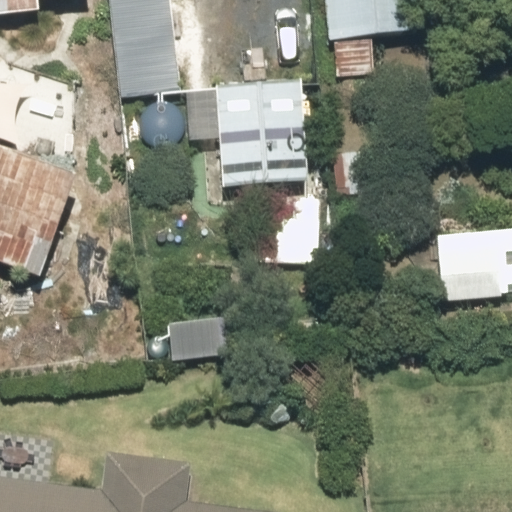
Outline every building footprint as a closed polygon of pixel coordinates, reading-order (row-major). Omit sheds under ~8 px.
[(325,0),(329,32),(333,32),(337,70),(373,66),(369,28),(422,22),(419,0),(325,0)] [(170,8),(130,11),(137,85),(177,81),(170,8)] [(301,72),(216,76),(220,176),(305,172),(301,72)] [(71,155),(0,131),(0,252),(35,264),(71,155)] [(339,158),(341,198),(373,196),(371,156),(339,158)] [(511,221),(433,228),(443,316),(502,311),(498,278),(511,276),(511,221)] [(220,316),(169,321),(172,352),(222,347),(220,316)] [(0,511),(246,511),(174,502),(179,464),(112,455),(107,493),(0,478),(0,511)]
